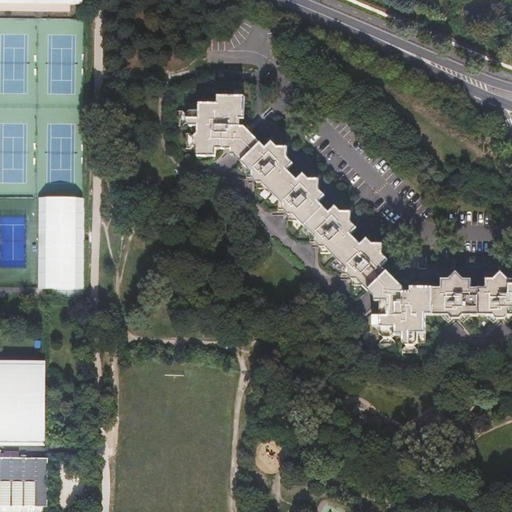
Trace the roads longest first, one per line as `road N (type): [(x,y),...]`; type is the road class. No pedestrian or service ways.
road 1 (secondary): [(511,87),(375,37)]
road 2 (secondary): [(375,37),(481,94)]
